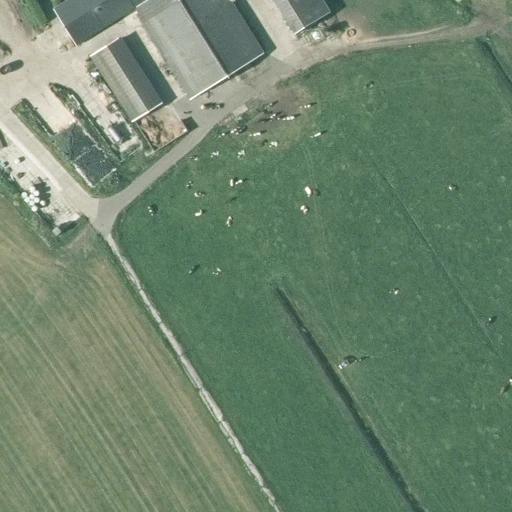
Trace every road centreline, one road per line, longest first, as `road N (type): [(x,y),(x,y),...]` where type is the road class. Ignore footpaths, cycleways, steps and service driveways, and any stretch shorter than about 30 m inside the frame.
road 1 (track): [(0,110),(77,197),(102,213),(101,230),(279,511)]
road 2 (track): [(464,32),(287,57),(102,213)]
